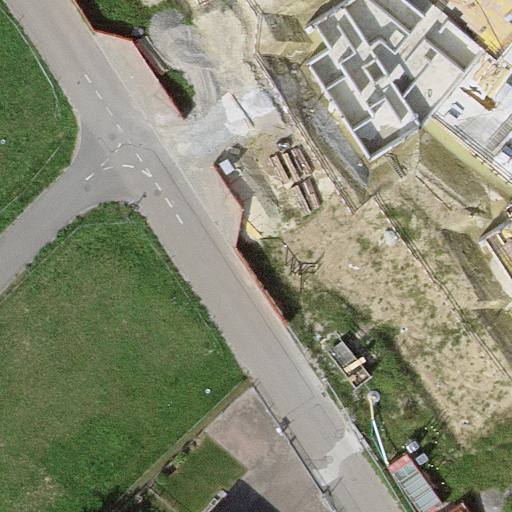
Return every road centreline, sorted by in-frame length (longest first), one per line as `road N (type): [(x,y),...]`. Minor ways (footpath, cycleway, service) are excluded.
road 1 (residential): [(127,156),(162,190),(371,511)]
road 2 (residential): [(36,0),(113,117),(127,156)]
road 3 (residential): [(127,156),(90,179),(0,270)]
